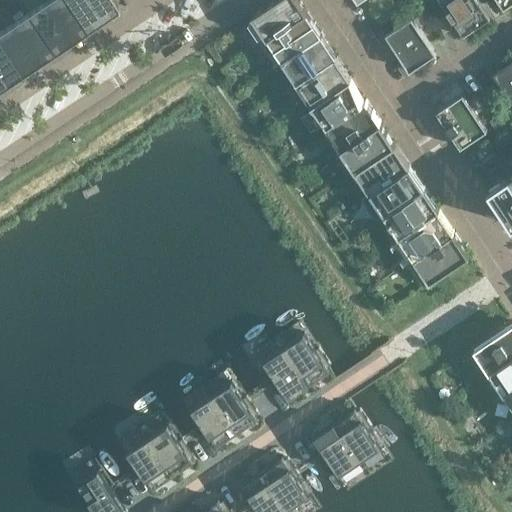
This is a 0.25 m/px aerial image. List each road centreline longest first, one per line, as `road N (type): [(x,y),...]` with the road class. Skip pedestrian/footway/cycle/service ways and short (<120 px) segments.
road 1 (residential): [(511,276),(156,511)]
road 2 (residential): [(0,158),(238,0)]
road 3 (residential): [(153,6),(0,109)]
road 4 (residential): [(501,257),(400,104)]
road 5 (residential): [(400,104),(511,30)]
road 6 (residential): [(400,104),(330,0)]
